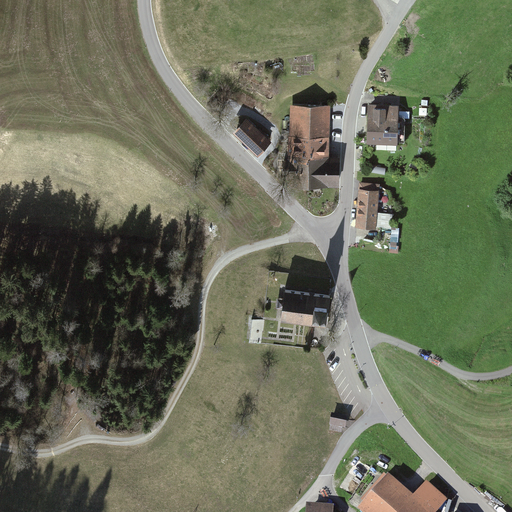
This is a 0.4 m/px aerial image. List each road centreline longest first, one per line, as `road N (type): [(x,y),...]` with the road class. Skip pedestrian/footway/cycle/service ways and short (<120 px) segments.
road 1 (track): [(0,449),(37,453),(89,439),(144,437),(193,365),(206,287),(218,266),(244,249),(314,228)]
road 2 (tertiary): [(331,247),(164,72),(144,0)]
road 3 (unclassified): [(331,247),(345,214),(356,91),(410,0)]
road 4 (tertiary): [(389,407),(370,373),(331,247)]
road 5 (track): [(357,333),(396,341),(475,378),(511,370)]
road 6 (residential): [(389,407),(356,428),(294,511)]
road 7 (tertiary): [(483,511),(389,407)]
